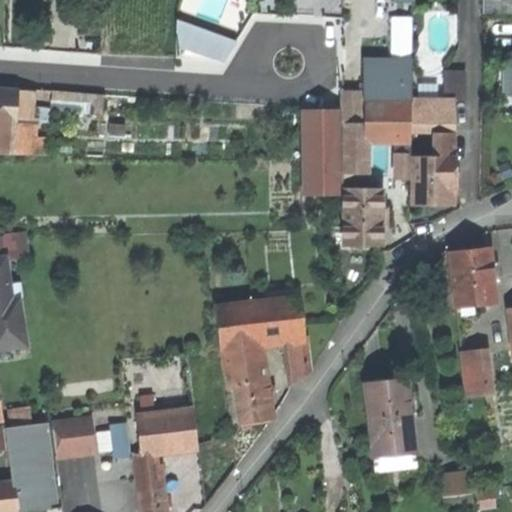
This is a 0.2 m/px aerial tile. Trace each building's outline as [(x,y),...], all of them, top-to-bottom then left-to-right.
[(511,0),(490,0),(490,11),(511,10),(511,0)] [(445,70),(445,94),(455,94),(455,97),(466,97),(467,70),(445,70)] [(18,87),(17,90),(15,119),(15,121),(31,122),(34,88),(18,87)] [(17,90),(0,88),(0,118),(15,119),(17,90)] [(104,94),(53,92),(53,101),(93,102),(92,114),(103,115),(104,94)] [(411,93),(411,97),(411,119),(437,120),(454,120),(455,97),(455,94),(445,94),(411,93)] [(364,119),(411,119),(411,97),(365,97),(364,119)] [(15,121),(15,119),(0,118),(0,153),(13,154),(15,121)] [(364,169),(364,132),(364,119),(346,119),(346,169),(364,169)] [(411,132),(411,119),(364,119),(364,132),(411,132)] [(454,132),(454,120),(437,120),(437,131),(454,132)] [(454,154),(454,132),(437,131),(437,153),(454,154)] [(411,150),(395,150),(395,168),(399,174),(411,174),(411,150)] [(454,167),(454,154),(437,153),(415,153),(414,201),(435,201),(454,201),(454,189),(454,167)] [(362,240),(380,240),(381,185),(345,185),(344,239),(362,240)] [(469,249),(449,252),(455,306),(494,301),(488,247),(469,249)] [(0,300),(11,299),(5,257),(0,257),(0,300)] [(300,297),(214,307),(220,346),(222,346),(260,342),(287,339),(304,337),(300,297)] [(0,300),(0,347),(25,344),(18,298),(11,299),(0,300)] [(306,360),(304,337),(287,339),(290,370),(306,360)] [(263,361),(260,342),(222,346),(225,367),(263,361)] [(486,349),(461,352),(466,396),(486,393),(485,382),(490,382),(486,349)] [(308,374),(306,360),(290,370),(291,383),(308,374)] [(266,380),(263,361),(225,367),(228,386),(235,385),(266,380)] [(366,383),(365,384),(371,434),(391,432),(413,429),(411,414),(408,392),(407,379),(394,380),(385,381),(366,383)] [(272,417),(266,380),(235,385),(240,422),(256,419),(272,417)] [(415,392),(408,392),(411,414),(418,414),(415,392)] [(8,409),(9,428),(36,424),(34,406),(8,409)] [(137,415),(141,452),(160,450),(177,448),(198,446),(193,408),(137,415)] [(9,428),(16,486),(18,507),(48,503),(57,502),(47,423),(36,424),(9,428)] [(128,425),(112,427),(115,456),(131,455),(128,425)] [(414,441),(413,429),(391,432),(393,444),(414,441)] [(372,446),(393,444),(391,432),(371,434),(372,446)] [(135,453),(138,480),(154,478),(154,476),(163,475),(160,450),(141,452),(135,453)] [(469,470),(442,473),(444,497),(446,497),(447,503),(472,501),(469,470)] [(154,478),(138,480),(142,511),(167,511),(163,475),(154,476),(154,478)] [(0,488),(0,500),(8,499),(9,511),(17,511),(49,508),(48,503),(18,507),(16,486),(0,488)] [(8,499),(0,500),(0,511),(9,511),(8,499)]
